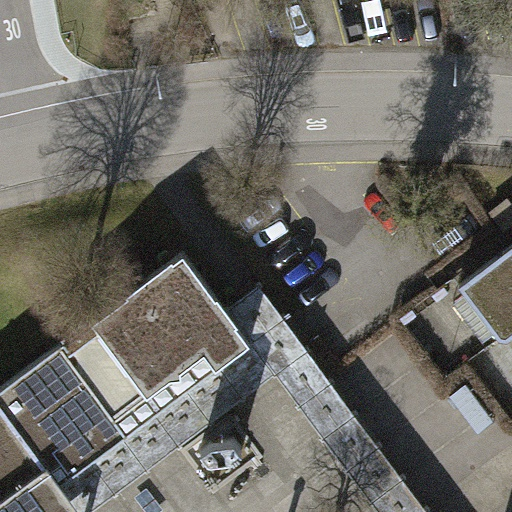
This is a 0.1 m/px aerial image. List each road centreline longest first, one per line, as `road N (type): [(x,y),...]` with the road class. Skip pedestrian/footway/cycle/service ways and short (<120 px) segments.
road 1 (residential): [(511,112),(372,104),(233,110),(29,146)]
road 2 (residential): [(3,0),(29,146)]
